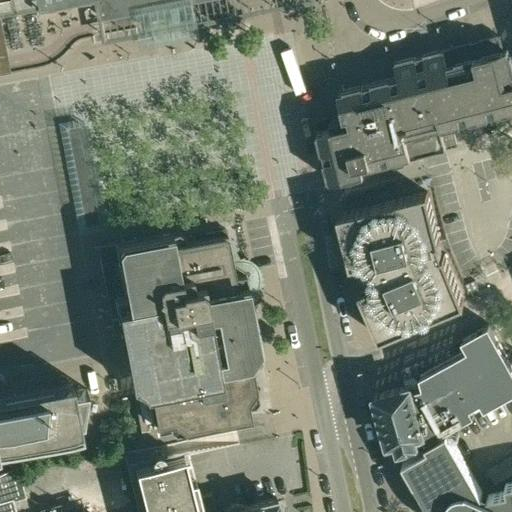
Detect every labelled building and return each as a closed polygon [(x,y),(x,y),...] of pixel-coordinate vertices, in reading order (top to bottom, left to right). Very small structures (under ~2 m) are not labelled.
[(186,2),(198,0),(98,0),(102,18),(143,10),(154,8),(165,6),(186,2)] [(143,10),(102,18),(104,26),(105,34),(106,39),(137,34),(141,33),(169,28),(198,22),(202,22),(239,15),(274,8),(315,0),(314,0),(198,0),(186,2),(165,6),(154,8),(143,10)] [(0,71),(8,70),(7,65),(6,59),(0,27),(0,71)] [(424,153),(446,147),(441,127),(496,113),(511,109),(511,66),(508,49),(503,50),(500,36),(442,50),(394,62),(398,76),(338,91),(344,117),(330,120),(332,127),(318,130),(330,179),(330,180),(331,180),(352,175),(351,171),(371,166),(374,174),(404,167),(402,158),(424,153)] [(61,125),(56,126),(77,239),(108,233),(107,231),(86,120),(61,125)] [(380,337),(464,302),(457,284),(444,254),(440,242),(427,192),(411,196),(339,214),(351,264),(363,262),(371,285),(360,289),(380,337)] [(146,438),(250,418),(246,397),(257,395),(251,363),(257,362),(257,361),(260,357),(261,357),(259,348),(255,329),(250,301),(247,285),(242,286),(235,281),(231,256),(226,228),(183,236),(183,235),(182,235),(178,232),(178,231),(106,245),(121,330),(131,380),(133,392),(137,395),(135,399),(134,399),(141,434),(146,437),(146,438)] [(391,444),(393,450),(395,457),(396,457),(401,454),(474,413),(511,392),(511,365),(489,323),(462,339),(467,348),(427,370),(420,374),(423,385),(412,388),(411,385),(410,385),(410,384),(406,385),(406,386),(405,387),(405,386),(400,388),(399,388),(398,388),(396,388),(396,389),(395,389),(390,391),(389,391),(389,390),(387,391),(386,391),(386,392),(385,392),(380,393),(380,394),(379,394),(379,393),(378,393),(375,394),(375,395),(374,395),(374,396),(375,400),(376,400),(378,407),(378,408),(377,408),(378,410),(379,410),(381,418),(380,418),(381,420),(381,421),(382,421),(384,428),(383,428),(384,429),(383,429),(384,431),(387,439),(386,439),(387,443),(387,444),(386,444),(387,445),(391,444)] [(0,451),(82,436),(79,421),(81,420),(84,401),(86,388),(73,391),(72,382),(0,395),(0,451)] [(511,511),(511,482),(505,484),(507,491),(488,495),(486,496),(483,494),(482,493),(447,431),(426,443),(428,447),(409,458),(410,460),(407,462),(434,511),(511,511)] [(186,454),(159,461),(132,469),(143,511),(201,511),(197,497),(186,454)] [(0,511),(15,511),(13,501),(25,497),(16,465),(0,473),(0,511)] [(279,511),(276,498),(273,499),(243,506),(243,505),(237,503),(231,504),(226,509),(227,510),(219,511),(215,511),(211,493),(197,497),(201,511),(279,511)] [(63,511),(61,503),(41,509),(41,511),(63,511)]
